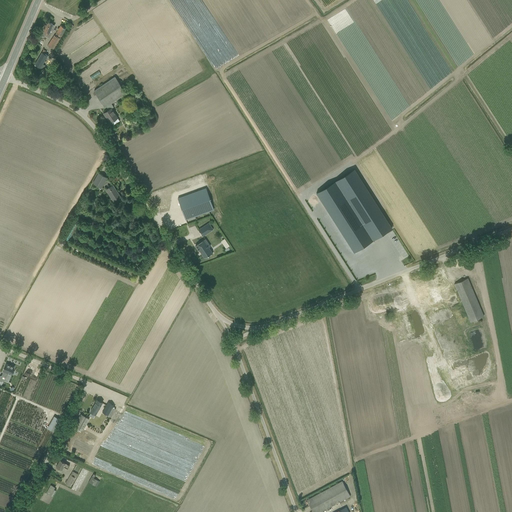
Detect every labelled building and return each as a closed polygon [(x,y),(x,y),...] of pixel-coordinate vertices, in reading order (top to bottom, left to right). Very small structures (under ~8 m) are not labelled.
[(45,32),(43,35),(49,38),(54,25),(52,25),(52,24),(48,22),(47,25),(45,24),(44,29),(45,29),(44,32),(45,32)] [(48,45),(54,49),(66,29),(61,25),(56,33),(57,34),(56,36),(54,35),(48,45)] [(43,50),(35,65),(40,68),(43,64),(48,56),(45,54),(46,51),(43,50)] [(98,88),(94,91),(105,107),(106,106),(109,110),(103,113),(105,116),(106,116),(110,123),(111,122),(113,125),(119,121),(117,118),(118,118),(111,108),(113,107),(111,103),(126,93),(122,87),(115,77),(98,88)] [(93,183),(93,184),(99,187),(101,188),(105,182),(107,178),(99,173),(96,177),(93,183)] [(364,174),(324,196),(359,257),(398,235),(364,174)] [(252,186),(260,183),(258,177),(251,180),(252,186)] [(114,202),(116,200),(121,197),(113,185),(106,189),(114,202)] [(186,220),(190,218),(214,210),(206,188),(178,198),(186,220)] [(218,193),(220,199),(234,194),(232,188),(218,193)] [(72,242),(80,224),(76,222),(68,240),(72,242)] [(198,230),(203,236),(213,230),(208,223),(198,230)] [(404,245),(415,240),(414,236),(408,239),(407,239),(407,235),(404,235),(389,242),(389,243),(391,248),(392,248),(396,247),(396,240),(398,245),(398,241),(403,241),(404,244),(401,245),(404,245)] [(210,255),(213,254),(208,247),(210,246),(205,239),(195,246),(198,251),(199,250),(204,258),(210,254),(210,255)] [(428,281),(430,289),(443,286),(441,278),(428,281)] [(454,284),(470,322),(483,317),(467,279),(454,284)] [(414,293),(416,298),(420,308),(431,303),(425,290),(423,285),(415,288),(417,292),(414,293)] [(440,290),(448,307),(458,303),(450,285),(440,290)] [(386,296),(388,301),(390,305),(399,301),(400,304),(411,300),(406,288),(386,296)] [(414,309),(402,314),(412,337),(424,332),(414,309)] [(442,359),(462,350),(444,309),(425,317),(442,359)] [(4,371),(2,374),(3,376),(6,377),(4,380),(7,382),(11,374),(12,374),(13,374),(14,372),(13,371),(12,371),(14,367),(6,364),(3,371),(4,371)] [(95,415),(102,403),(97,400),(90,412),(95,415)] [(108,415),(111,417),(115,409),(112,407),(113,406),(108,402),(106,407),(103,412),(108,415)] [(197,453),(202,440),(129,413),(124,425),(197,453)] [(79,428),(80,429),(83,430),(89,419),(86,417),(85,417),(80,414),(74,426),(79,428)] [(49,430),(56,434),(63,421),(56,417),(49,430)] [(56,467),(60,469),(62,470),(64,466),(68,468),(69,465),(64,462),(60,460),(56,467)] [(65,483),(71,486),(78,474),(72,471),(65,483)] [(96,487),(99,482),(91,477),(88,482),(96,487)] [(312,511),(320,511),(350,496),(342,481),(306,500),(312,511)] [(50,485),(46,493),(52,497),(56,490),(54,489),(55,488),(50,485)]
